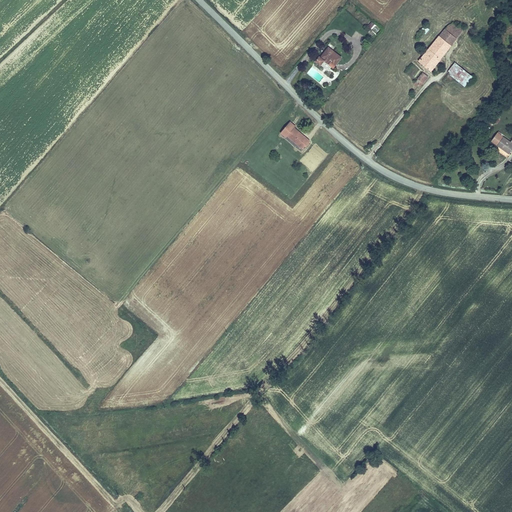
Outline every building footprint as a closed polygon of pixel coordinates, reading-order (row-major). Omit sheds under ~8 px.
[(448,25),(419,61),(430,71),(463,30),(453,23),(448,25)] [(427,24),(416,38),(418,40),(430,27),(427,24)] [(328,48),(321,57),(319,56),(315,61),(321,65),(325,61),(334,67),(341,58),(328,48)] [(455,64),(448,73),(465,86),(472,77),(455,64)] [(423,73),(415,83),(418,86),(419,85),(421,86),(428,77),(423,73)] [(293,128),(287,136),(303,149),(309,141),(293,128)] [(511,146),(496,137),(491,145),(510,157),(511,154),(511,152),(511,146)]
